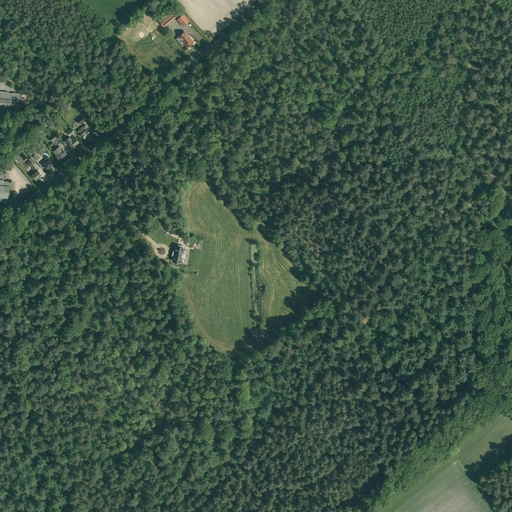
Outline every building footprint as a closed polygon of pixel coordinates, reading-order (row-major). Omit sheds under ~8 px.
[(158,20),(164,27),(178,16),(172,9),(158,20)] [(183,14),(178,18),(184,25),(189,21),(183,14)] [(182,40),(188,46),(193,42),(187,35),(184,31),(179,36),(182,40)] [(16,106),(29,108),(29,101),(24,101),(25,98),(22,98),(22,94),(19,94),(12,93),(8,93),(9,92),(0,91),(0,105),(16,107),(16,106)] [(77,120),(80,125),(85,121),(81,117),(77,120)] [(85,138),(85,139),(88,137),(87,136),(90,133),(86,129),(86,128),(87,127),(85,124),(77,131),(80,135),(81,134),(84,138),(85,138)] [(66,132),(70,136),(75,132),(71,128),(66,132)] [(52,142),(56,147),(61,142),(57,138),(54,134),(49,138),(52,142)] [(65,140),(72,148),(76,145),(75,144),(79,142),(75,138),(73,136),(70,138),(69,137),(65,140)] [(55,155),(59,159),(61,158),(62,158),(64,157),(63,156),(66,153),(62,149),(59,146),(53,151),(56,154),(55,155)] [(43,164),(48,169),(53,164),(49,159),(50,159),(48,156),(45,158),(47,161),(43,164)] [(32,175),(35,180),(41,175),(38,170),(35,166),(32,168),(35,172),(32,175)] [(0,202),(8,203),(8,198),(10,187),(10,182),(3,181),(3,180),(0,179),(0,177),(4,178),(4,172),(0,171),(0,202)] [(177,246),(175,246),(172,261),(181,262),(183,262),(186,249),(183,248),(183,246),(178,245),(177,246)]
